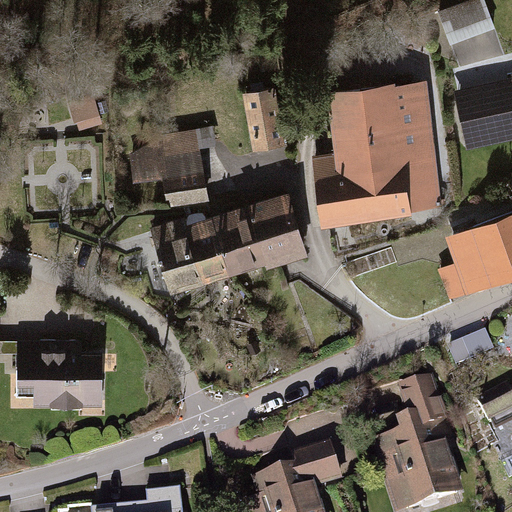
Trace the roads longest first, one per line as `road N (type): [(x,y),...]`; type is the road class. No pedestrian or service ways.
road 1 (residential): [(203,427),(511,293)]
road 2 (residential): [(0,253),(129,303),(170,341),(203,427)]
road 3 (residential): [(0,490),(67,476),(203,427)]
